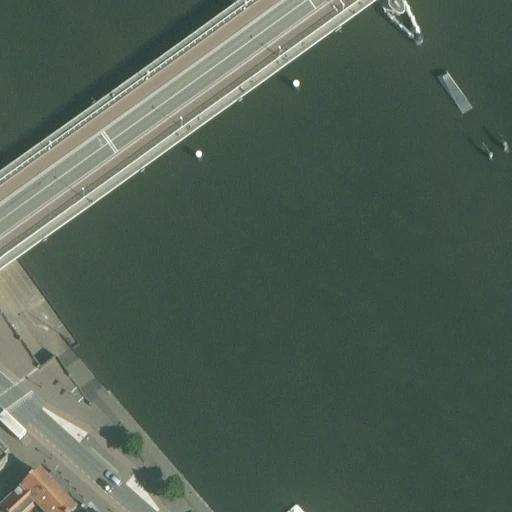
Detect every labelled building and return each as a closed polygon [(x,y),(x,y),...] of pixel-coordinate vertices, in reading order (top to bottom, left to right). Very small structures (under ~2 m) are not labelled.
[(374,0),(385,14),(399,17),(402,3),(399,0),(374,0)] [(240,2),(232,8),(284,71),(292,65),(240,2)] [(139,74),(132,81),(184,145),(192,139),(139,74)] [(48,140),(41,146),(88,211),(96,206),(48,140)] [(57,385),(67,378),(55,361),(46,368),(57,385)] [(39,474),(0,510),(0,511),(77,511),(84,506),(53,473),(45,482),(39,474)]
